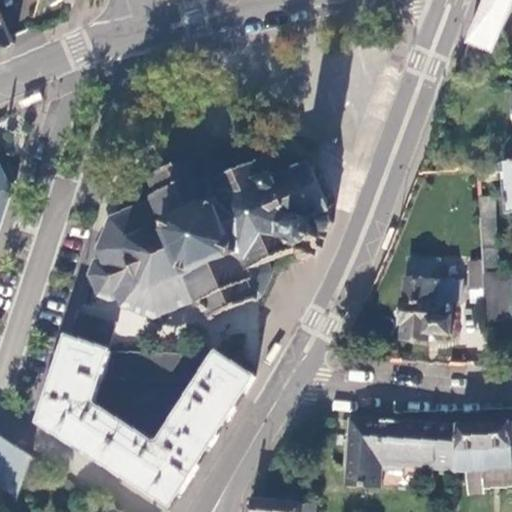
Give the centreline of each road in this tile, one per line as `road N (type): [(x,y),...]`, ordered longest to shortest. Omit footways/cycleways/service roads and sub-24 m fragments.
road 1 (tertiary): [(289,380),(381,187),(453,0)]
road 2 (residential): [(289,380),(459,398),(511,394)]
road 3 (tertiary): [(275,0),(131,33)]
road 4 (tertiary): [(131,33),(0,84)]
